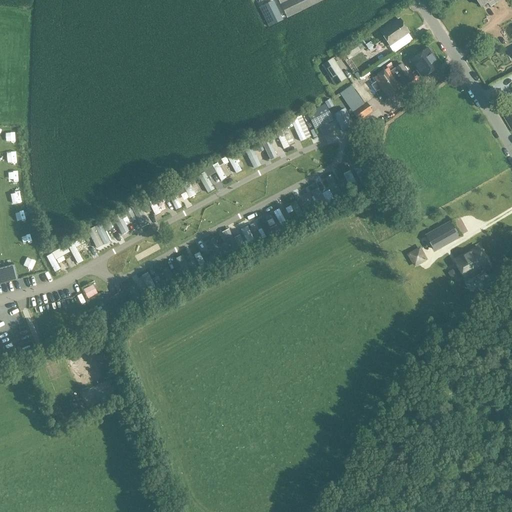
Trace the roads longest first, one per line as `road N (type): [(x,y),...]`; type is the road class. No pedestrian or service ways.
road 1 (track): [(356,511),(511,307)]
road 2 (unclassified): [(511,148),(417,0)]
